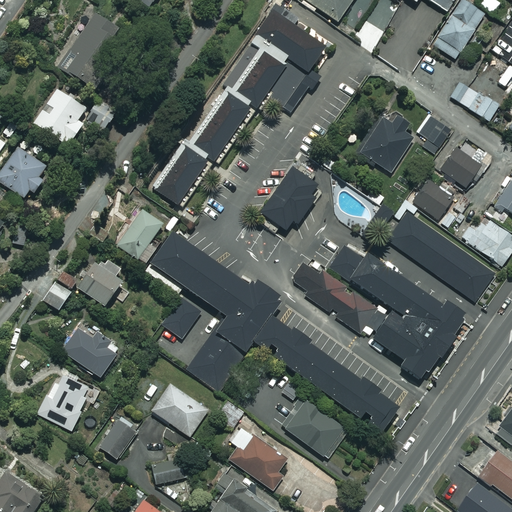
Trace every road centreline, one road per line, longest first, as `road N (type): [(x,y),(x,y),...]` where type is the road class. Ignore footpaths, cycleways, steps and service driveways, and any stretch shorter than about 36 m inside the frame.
road 1 (residential): [(227,0),(0,319)]
road 2 (residential): [(310,18),(511,157)]
road 3 (secondary): [(511,333),(386,511)]
